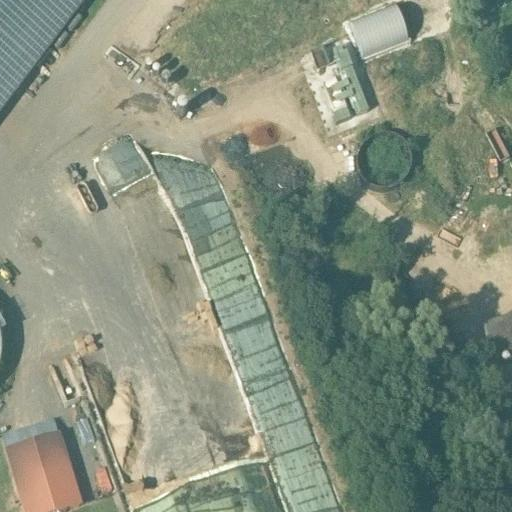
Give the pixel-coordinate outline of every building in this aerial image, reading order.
[(0,0),(0,110),(83,0),(0,0)] [(393,12),(348,30),(361,63),(406,44),(393,12)] [(366,116),(342,54),(333,57),(330,49),(309,57),(317,78),(336,71),(342,89),(336,91),(333,84),(323,88),(334,118),(332,120),(335,128),(349,123),(343,108),(349,105),(355,121),(366,116)] [(482,55),(476,57),(478,63),(484,61),(482,55)] [(407,179),(409,169),(407,158),(401,150),(392,144),(382,142),(371,144),(363,150),(357,159),(355,169),(357,180),(363,188),(372,194),(382,196),(393,194),(401,188),(407,179)] [(511,321),(482,333),(493,363),(511,355),(511,321)] [(52,425),(1,440),(22,511),(72,511),(78,510),(52,425)]
